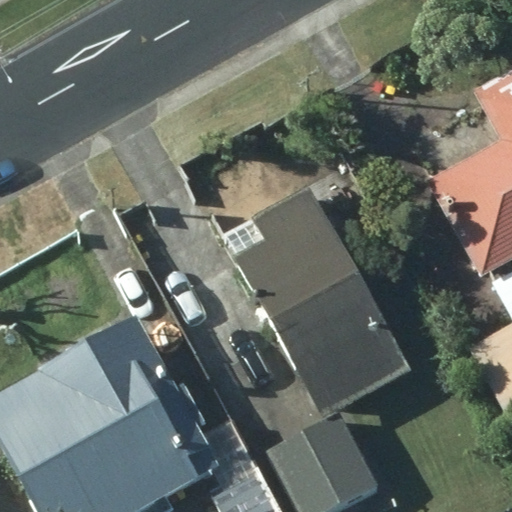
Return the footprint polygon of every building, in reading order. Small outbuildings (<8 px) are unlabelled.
[(511,266),(511,71),(472,93),(501,142),(431,182),(487,281),(511,266)] [(408,373),(307,189),(218,234),(322,421),(408,373)] [(511,274),(492,285),(511,320),(511,329),(471,353),(511,425),(511,274)] [(69,359),(0,395),(0,450),(31,511),(141,511),(217,471),(152,349),(136,357),(111,311),(59,339),(69,359)] [(342,511),(380,492),(340,419),(265,456),(294,511),(342,511)] [(278,511),(256,473),(208,499),(215,511),(278,511)]
